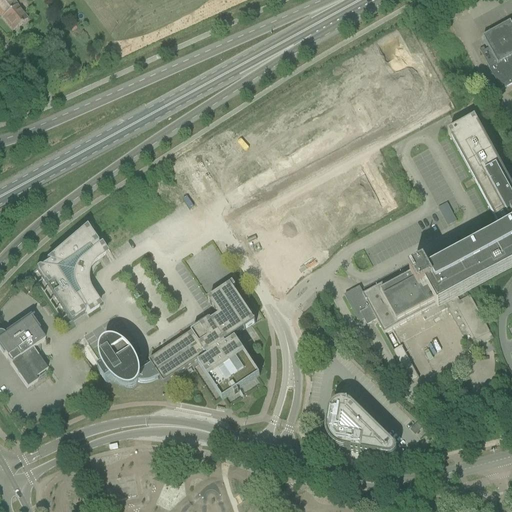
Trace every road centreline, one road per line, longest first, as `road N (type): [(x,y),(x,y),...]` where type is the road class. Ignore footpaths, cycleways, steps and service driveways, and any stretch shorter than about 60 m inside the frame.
road 1 (primary): [(0,266),(96,183),(285,59),(305,32)]
road 2 (primary): [(326,0),(0,142)]
road 3 (primary): [(0,197),(305,32)]
road 4 (tertiary): [(270,454),(380,483),(494,462)]
road 5 (tertiary): [(202,432),(118,425),(6,471)]
road 6 (tertiary): [(15,488),(96,445),(202,432)]
road 7 (residential): [(292,371),(280,320),(233,239)]
